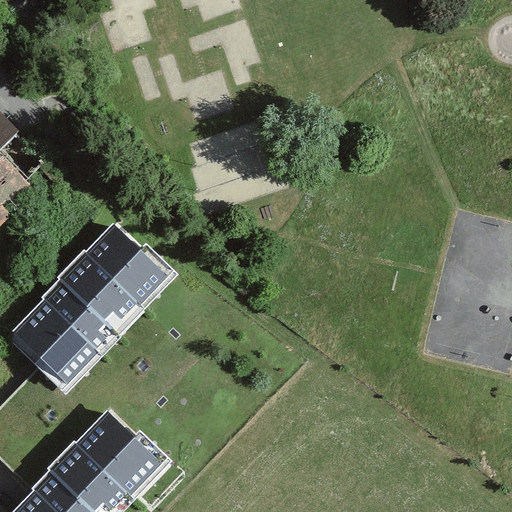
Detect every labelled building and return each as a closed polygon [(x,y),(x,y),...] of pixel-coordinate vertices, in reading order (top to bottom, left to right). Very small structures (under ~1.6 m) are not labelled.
[(0,227),(57,172),(0,112),(0,227)] [(168,278),(114,226),(87,254),(138,303),(141,306),(168,278)] [(138,303),(87,254),(84,251),(59,278),(61,280),(105,322),(114,313),(122,320),(138,303)] [(61,280),(41,301),(44,303),(96,354),(109,340),(103,334),(111,327),(105,322),(61,280)] [(96,354),(44,303),(14,335),(68,386),(98,355),(96,354)] [(160,469),(106,417),(79,445),(130,494),(133,497),(160,469)] [(130,494),(79,445),(76,442),(51,468),(53,470),(97,511),(106,503),(114,511),(130,494)] [(97,511),(53,470),(33,491),(36,494),(54,511),(97,511)] [(54,511),(36,494),(18,511),(54,511)]
